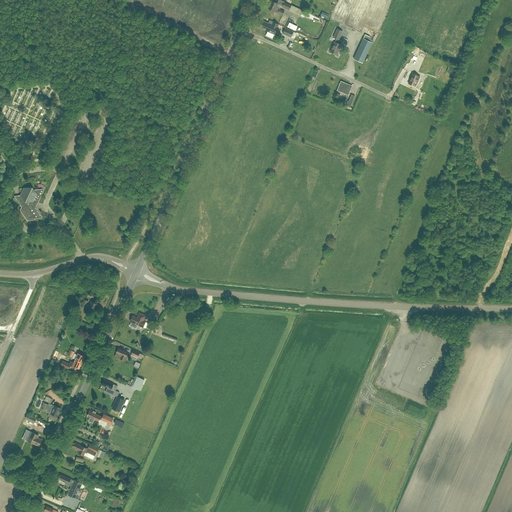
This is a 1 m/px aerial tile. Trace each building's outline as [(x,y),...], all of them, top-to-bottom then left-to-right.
[(278,4),(277,3),(271,0),(268,8),(275,11),(278,12),(283,14),(284,11),(280,9),(280,8),(277,6),(278,4)] [(278,4),(282,6),(282,7),(289,10),(301,16),(303,11),(291,5),(284,2),(280,0),(278,0),(277,3),(278,4)] [(278,24),(270,20),(268,23),(262,20),(259,27),(274,34),(278,24)] [(295,31),(297,27),(289,23),(287,27),(295,31)] [(291,37),(293,32),(285,28),(282,34),(291,37)] [(341,44),(342,41),(339,39),(342,31),(337,29),(333,37),(337,38),(335,42),(334,41),(331,47),(332,47),(330,51),(334,53),(337,55),(342,45),(341,44)] [(369,38),(370,36),(365,34),(363,39),(372,43),(373,40),(369,38)] [(363,63),(372,43),(363,39),(354,59),(363,63)] [(421,57),(423,51),(412,48),(410,54),(421,57)] [(446,72),(453,75),(456,69),(454,68),(454,67),(449,65),(446,72)] [(415,86),(419,76),(412,73),(409,79),(410,80),(408,83),(415,86)] [(348,95),(352,86),(341,82),(337,90),(348,95)] [(33,190),(32,187),(23,188),(20,195),(14,196),(21,207),(20,210),(27,221),(34,220),(34,218),(41,218),(42,217),(35,207),(44,190),(43,189),(33,190)] [(89,305),(87,304),(89,301),(83,299),(80,306),(94,312),(98,304),(91,301),(89,305)] [(144,321),(146,316),(139,313),(137,318),(133,316),(130,321),(143,327),(145,321),(144,321)] [(155,330),(158,324),(149,320),(147,327),(155,330)] [(120,358),(120,359),(124,361),(126,357),(128,352),(118,348),(116,352),(116,353),(115,356),(120,358)] [(141,359),(143,355),(133,350),(131,354),(141,359)] [(75,359),(82,362),(85,356),(78,353),(75,359)] [(79,369),(82,362),(75,359),(74,362),(70,361),(69,364),(62,361),(60,365),(69,369),(71,365),(79,369)] [(140,390),(144,380),(137,376),(132,386),(140,390)] [(102,384),(108,387),(106,391),(114,395),(116,390),(117,386),(115,385),(110,383),(104,380),(102,384)] [(119,411),(125,400),(117,397),(112,408),(119,411)] [(49,405),(43,402),(41,409),(46,411),(51,413),(49,417),(56,420),(57,417),(58,417),(61,408),(54,405),(50,403),(49,405)] [(93,413),(89,411),(87,416),(90,417),(89,420),(89,421),(92,422),(93,422),(94,419),(99,421),(100,419),(110,424),(113,418),(104,414),(102,417),(96,414),(97,414),(95,414),(96,412),(94,411),(93,413)] [(39,435),(32,432),(31,433),(30,432),(27,439),(28,440),(28,441),(39,446),(42,440),(37,437),(39,435)] [(88,449),(75,443),(73,447),(80,450),(78,453),(84,455),(85,452),(87,453),(87,452),(95,456),(96,455),(99,449),(90,445),(88,449)] [(75,481),(73,480),(61,474),(59,479),(73,485),(69,494),(75,498),(82,483),(75,480),(75,481)]
